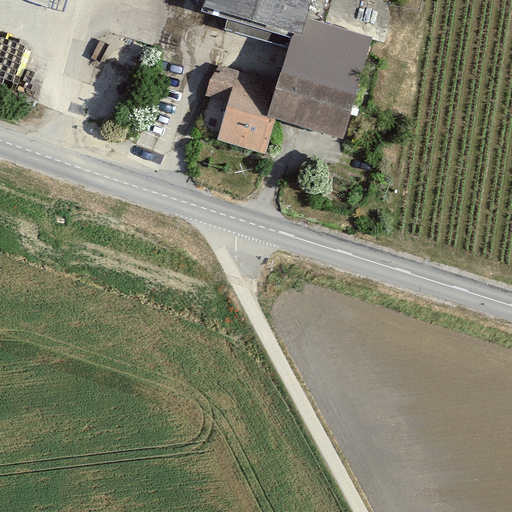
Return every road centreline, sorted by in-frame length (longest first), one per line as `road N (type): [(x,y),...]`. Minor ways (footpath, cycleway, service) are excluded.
road 1 (secondary): [(0,139),(511,306)]
road 2 (track): [(363,511),(198,206)]
